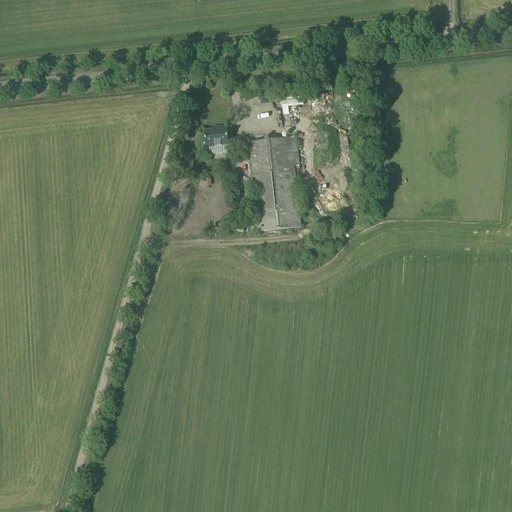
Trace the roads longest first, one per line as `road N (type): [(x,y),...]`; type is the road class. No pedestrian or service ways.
road 1 (unclassified): [(511,31),(0,88)]
road 2 (track): [(65,511),(190,68)]
